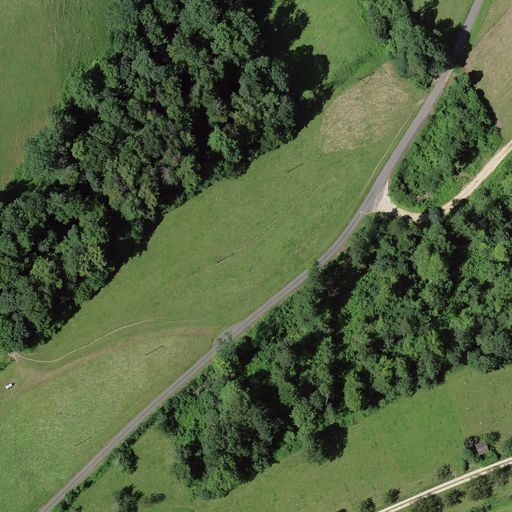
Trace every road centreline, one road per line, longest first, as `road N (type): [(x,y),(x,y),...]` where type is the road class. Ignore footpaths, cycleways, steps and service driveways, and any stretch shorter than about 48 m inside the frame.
road 1 (track): [(378,192),(419,210),(436,208),(511,144)]
road 2 (track): [(511,461),(387,511)]
